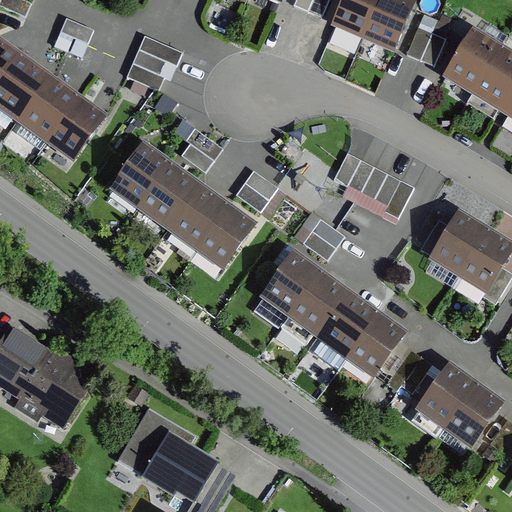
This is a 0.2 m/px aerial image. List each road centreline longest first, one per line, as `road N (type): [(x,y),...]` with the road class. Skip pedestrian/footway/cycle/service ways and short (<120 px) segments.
road 1 (tertiary): [(413,511),(0,208)]
road 2 (residential): [(511,197),(343,102),(287,97)]
road 3 (residential): [(287,97),(272,67),(251,60),(230,66),(216,84),(216,109),(244,132)]
